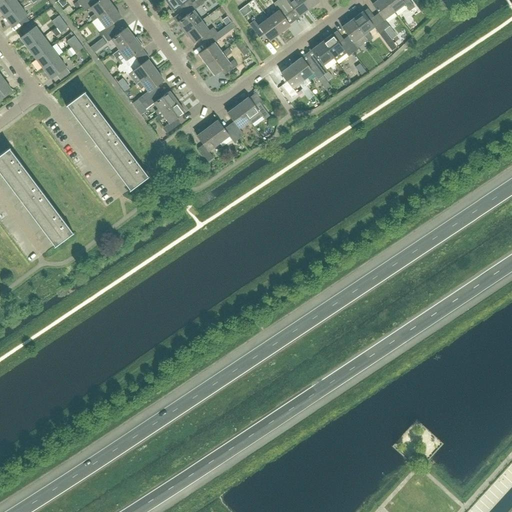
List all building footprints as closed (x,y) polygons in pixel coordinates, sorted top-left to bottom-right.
[(3,0),(0,3),(0,11),(4,16),(19,4),(16,0),(3,0)] [(99,0),(99,1),(98,0),(89,0),(81,6),(85,12),(90,8),(94,13),(90,17),(93,21),(97,17),(98,18),(113,6),(109,0),(99,0)] [(165,0),(173,10),(180,5),(183,10),(197,0),(196,0),(165,0)] [(197,0),(183,10),(187,15),(178,22),(186,32),(202,20),(194,10),(201,5),(197,0)] [(278,10),(268,18),(280,33),(290,25),(284,17),(289,13),(278,0),(273,4),(278,10)] [(299,17),(309,9),(302,0),(288,0),(288,1),(287,0),(278,0),(289,13),(293,9),(299,17)] [(302,0),(309,9),(320,1),(319,0),(302,0)] [(384,19),(394,12),(385,0),(377,0),(372,4),(379,13),(374,16),(384,30),(389,26),(384,19)] [(385,0),(394,12),(404,4),(409,11),(415,7),(409,0),(385,0)] [(27,15),(19,4),(4,16),(11,26),(27,15)] [(121,16),(113,6),(98,18),(105,28),(98,33),(102,38),(116,28),(112,23),(121,16)] [(384,30),(374,16),(369,20),(363,11),(352,19),(364,35),(369,41),(373,38),(368,31),(374,27),(379,34),(384,30)] [(51,21),(56,27),(63,21),(59,15),(51,21)] [(269,41),(280,33),(268,18),(258,25),(255,20),(249,24),(259,38),(264,34),(269,41)] [(354,42),(364,35),(352,19),(342,27),(348,35),(343,39),(353,53),(359,48),(354,42)] [(204,43),(217,32),(213,27),(209,30),(202,20),(186,32),(194,43),(200,38),(204,43)] [(63,21),(56,27),(61,33),(68,27),(63,21)] [(20,38),(28,48),(43,36),(36,26),(24,35),(20,38)] [(120,33),(116,28),(102,38),(99,40),(102,45),(106,42),(106,43),(111,39),(118,49),(119,49),(135,38),(127,27),(120,33)] [(217,32),(204,43),(207,47),(199,54),(206,64),(222,53),(221,52),(215,43),(221,38),(217,32)] [(348,56),(353,53),(343,39),(339,43),(332,34),(322,42),(333,57),(343,50),(348,56)] [(67,41),(71,47),(79,41),(74,35),(67,41)] [(51,46),(43,36),(28,48),(35,58),(51,46)] [(124,70),(137,59),(134,55),(142,48),(135,38),(119,49),(118,49),(112,53),(116,58),(122,54),(126,59),(120,64),(117,68),(120,72),(124,70)] [(79,41),(71,47),(76,53),(83,48),(79,41)] [(323,65),(333,57),(322,42),(311,50),(318,58),(313,62),(323,75),(327,80),(331,77),(327,72),(328,71),(323,65)] [(59,57),(51,46),(35,58),(43,68),(59,57)] [(230,63),(225,57),(231,52),(228,47),(221,52),(222,53),(206,64),(214,75),(220,70),(224,75),(238,65),(234,60),(230,63)] [(66,67),(59,57),(43,68),(51,79),(66,67)] [(318,79),(323,75),(313,62),(308,66),(301,57),(291,65),(306,85),(311,82),(307,77),(313,73),(318,79)] [(141,64),(137,59),(124,70),(128,75),(133,71),(140,81),(156,69),(148,59),(141,64)] [(302,88),(306,85),(291,65),(281,72),(287,81),(282,85),(292,98),(297,94),(292,88),(298,83),(302,88)] [(164,80),(156,69),(140,81),(137,83),(140,88),(143,85),(148,91),(138,98),(142,104),(158,91),(155,86),(164,80)] [(0,83),(0,99),(12,90),(4,80),(0,83)] [(65,105),(87,134),(106,119),(85,91),(65,105)] [(158,115),(177,101),(169,91),(162,96),(158,91),(142,104),(146,109),(154,103),(158,108),(155,111),(157,115),(158,115)] [(237,105),(249,120),(259,113),(264,120),(269,116),(259,102),(254,106),(248,97),(237,105)] [(185,112),(177,101),(158,115),(157,115),(154,117),(158,122),(164,117),(169,123),(162,128),(166,133),(180,123),(176,118),(185,112)] [(239,128),(249,120),(237,105),(227,112),(233,121),(229,125),(239,138),(244,134),(239,128)] [(108,162),(127,147),(106,119),(87,134),(108,162)] [(233,142),(239,138),(229,125),(224,128),(217,120),(207,127),(218,143),(228,135),(233,142)] [(208,150),(218,143),(207,127),(196,135),(203,144),(198,148),(208,161),(214,157),(208,150)] [(9,147),(0,153),(0,174),(12,190),(31,175),(9,147)] [(108,162),(129,190),(148,176),(127,147),(108,162)] [(33,218),(52,204),(31,175),(12,190),(33,218)] [(33,218),(54,246),(73,232),(52,204),(33,218)]
